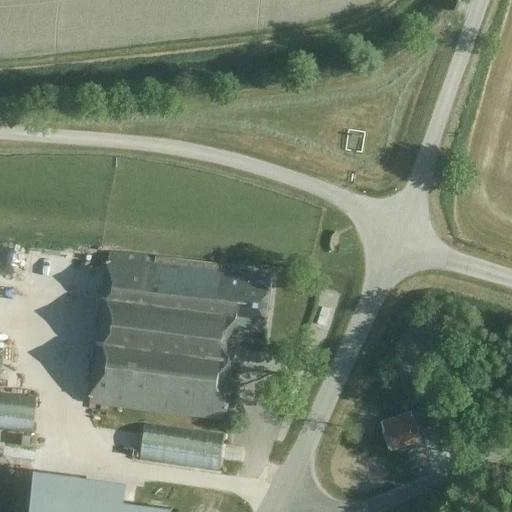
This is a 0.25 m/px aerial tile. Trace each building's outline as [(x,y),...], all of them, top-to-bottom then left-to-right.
[(107,255),(89,405),(226,421),(238,329),(264,333),(271,279),(219,274),(220,267),(107,255)] [(34,399),(0,394),(0,429),(30,433),(34,399)] [(445,411),(442,400),(429,404),(433,415),(445,411)] [(409,415),(379,426),(388,452),(418,442),(409,415)] [(138,460),(224,468),(228,433),(141,425),(138,460)] [(35,437),(21,435),(19,445),(34,448),(35,437)] [(170,511),(171,509),(132,504),(124,503),(122,511),(170,511)]
